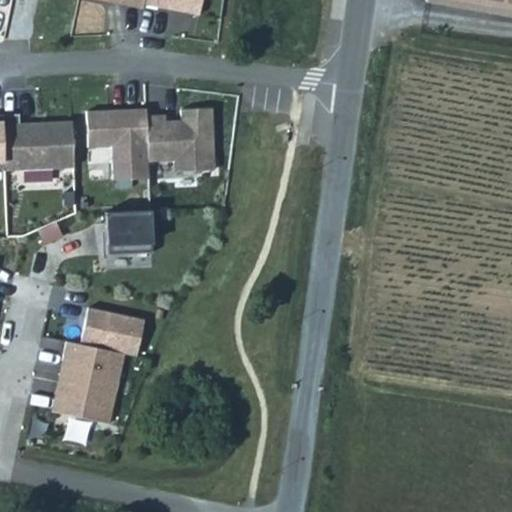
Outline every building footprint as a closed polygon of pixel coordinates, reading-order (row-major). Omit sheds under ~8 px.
[(201,0),(143,0),(143,4),(199,15),(201,0)] [(511,0),(425,0),(425,5),(511,19),(511,0)] [(214,170),(212,108),(180,109),(181,120),(172,120),(172,124),(165,125),(165,121),(165,115),(146,115),(148,161),(174,160),(174,171),(214,170)] [(146,115),(146,109),(126,109),(126,114),(109,115),(108,110),(87,111),(89,147),(113,146),(114,180),(149,179),(148,161),(146,115)] [(18,114),(1,115),(3,170),(73,167),(71,121),(43,122),(44,128),(19,129),(19,124),(18,114)] [(150,210),(105,212),(106,255),(152,253),(150,210)] [(55,223),(37,231),(43,245),(61,237),(55,223)] [(144,320),(87,307),(79,344),(124,354),(135,356),(144,320)] [(79,344),(66,341),(62,361),(68,362),(57,413),(108,424),(124,354),(79,344)] [(51,411),(57,413),(68,362),(62,361),(51,411)]
